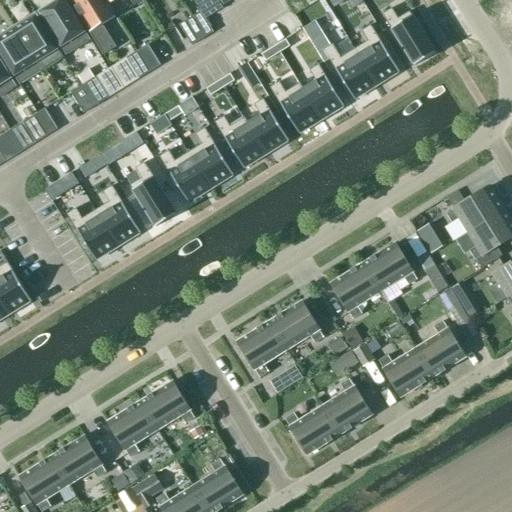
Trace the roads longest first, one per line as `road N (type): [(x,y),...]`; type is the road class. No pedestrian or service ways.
road 1 (unclassified): [(181,325),(484,131)]
road 2 (residential): [(0,176),(273,0)]
road 3 (unclassified): [(0,439),(181,325)]
road 4 (residential): [(181,325),(286,493)]
road 5 (unclassified): [(484,131),(501,115),(510,87),(461,0)]
